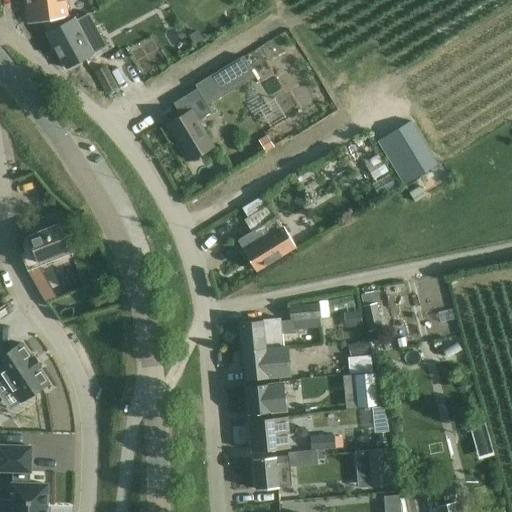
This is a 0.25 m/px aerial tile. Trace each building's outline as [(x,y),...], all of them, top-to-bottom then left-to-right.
[(25,0),(28,24),(70,16),(67,0),(25,0)] [(151,21),(158,33),(173,25),(166,13),(151,21)] [(75,18),(47,33),(66,68),(94,53),(75,18)] [(126,87),(107,51),(89,61),(108,96),(126,87)] [(198,88),(208,105),(256,76),(244,55),(196,84),(198,88)] [(174,103),(182,116),(169,124),(190,160),(214,146),(199,120),(212,112),(208,105),(198,88),(174,103)] [(408,170),(432,155),(411,121),(387,136),(408,170)] [(352,142),(374,179),(389,171),(367,133),(352,142)] [(266,135),(258,140),(265,151),(273,147),(266,135)] [(408,170),(399,175),(405,186),(438,165),(432,155),(408,170)] [(334,186),(351,180),(347,167),(330,173),(334,186)] [(264,195),(243,208),(249,218),(270,205),(264,195)] [(257,271),(296,247),(284,226),(283,227),(277,216),(238,240),(257,271)] [(39,261),(70,248),(60,223),(16,240),(28,270),(41,265),(39,261)] [(376,291),(357,295),(359,306),(364,305),(369,331),(383,328),(376,291)] [(117,292),(94,295),(95,306),(119,302),(118,299),(117,292)] [(321,318),(320,303),(290,306),(291,321),(311,319),(321,318)] [(360,328),(360,316),(346,316),(347,328),(360,328)] [(281,318),(241,322),(244,350),(243,350),(284,346),(283,334),(294,333),(293,320),(291,321),(291,320),(281,321),(281,318)] [(321,318),(311,319),(312,327),(321,326),(321,318)] [(368,340),(348,345),(352,357),(371,352),(368,340)] [(0,358),(0,369),(21,401),(49,383),(39,368),(41,366),(35,357),(33,358),(23,343),(0,358)] [(243,350),(246,380),(291,376),(290,361),(288,346),(284,346),(243,350)] [(285,382),(247,386),(250,413),(288,410),(285,382)] [(288,417),(272,418),(251,420),(254,451),(275,449),(291,447),(288,417)] [(311,450),(336,448),(336,447),(335,436),(335,435),(310,436),(311,450)] [(342,435),(335,436),(336,447),(343,447),(342,435)] [(11,511),(46,511),(46,509),(47,509),(47,506),(47,484),(29,484),(29,472),(31,472),(31,446),(0,445),(0,470),(14,471),(13,483),(12,483),(11,511)] [(387,449),(368,450),(372,487),(390,485),(387,449)] [(257,489),(292,485),(289,455),(254,459),(257,489)] [(401,495),(384,496),(385,508),(402,507),(401,495)] [(459,511),(457,502),(438,506),(439,511),(459,511)]
